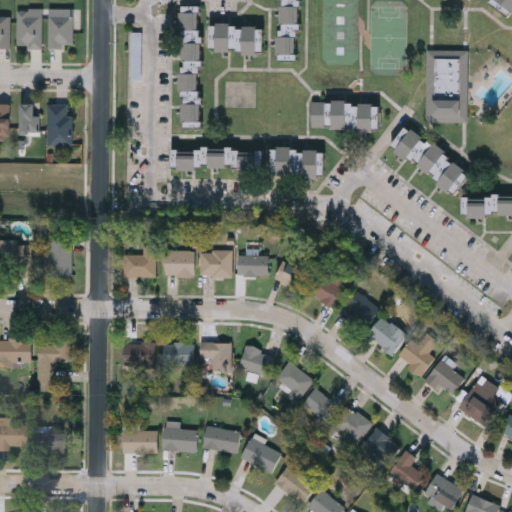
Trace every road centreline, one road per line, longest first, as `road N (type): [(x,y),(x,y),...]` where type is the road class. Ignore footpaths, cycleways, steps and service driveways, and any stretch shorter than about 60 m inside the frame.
road 1 (residential): [(511,472),(454,442),(311,332),(267,312),(0,308)]
road 2 (residential): [(106,0),(99,511)]
road 3 (residential): [(258,511),(204,488),(0,484)]
